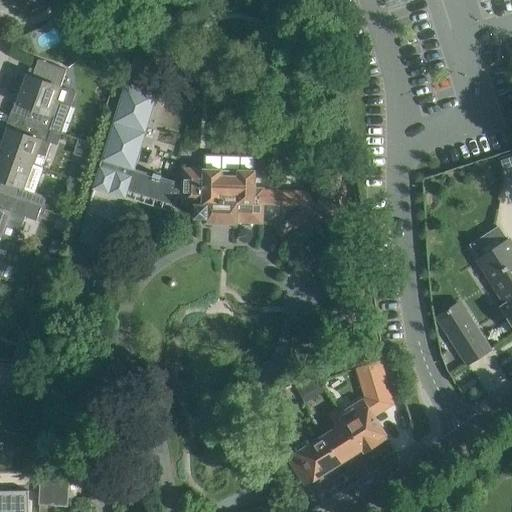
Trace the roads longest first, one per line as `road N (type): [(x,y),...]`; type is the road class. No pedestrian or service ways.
road 1 (residential): [(462,436),(418,336),(405,229),(412,135),(479,113),(443,0)]
road 2 (unclassified): [(343,511),(462,436)]
